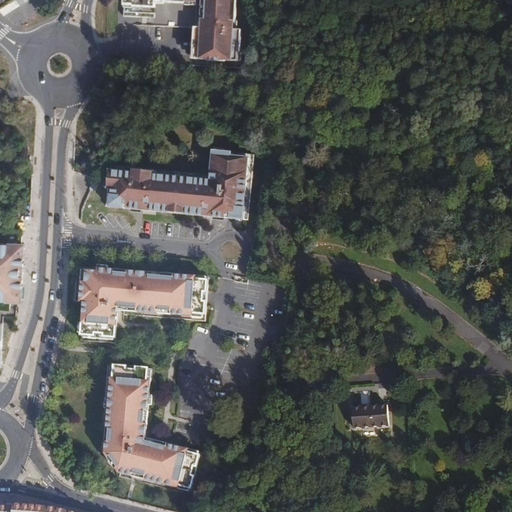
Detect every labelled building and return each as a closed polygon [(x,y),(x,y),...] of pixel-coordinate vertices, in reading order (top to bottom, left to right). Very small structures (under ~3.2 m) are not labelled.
[(243,28),(236,29),(236,20),(237,20),(237,0),(125,0),(124,28),(144,28),(143,42),(196,43),(196,50),(197,50),(197,58),(210,59),(210,60),(228,60),(228,59),(241,59),(241,51),(242,51),(243,28)] [(98,96),(99,100),(113,98),(112,92),(98,94),(98,96)] [(211,172),(110,163),(106,204),(248,217),(253,152),(212,148),(211,172)] [(98,180),(93,178),(90,187),(95,189),(98,180)] [(0,294),(4,295),(4,304),(10,305),(10,296),(8,296),(8,293),(23,293),(24,238),(0,237),(0,294)] [(82,279),(80,299),(84,300),(80,333),(115,336),(118,303),(124,303),(123,306),(136,307),(136,310),(158,312),(158,309),(171,310),(170,313),(192,315),(192,312),(205,314),(209,277),(98,266),(98,269),(87,268),(86,280),(82,279)] [(199,467),(202,456),(189,453),(190,450),(169,444),(168,447),(141,440),(144,410),(147,411),(151,363),(107,359),(100,446),(118,471),(132,475),(132,472),(147,476),(146,479),(180,488),(180,485),(193,489),(196,477),(193,476),(196,467),(199,467)] [(390,409),(353,410),(353,434),(390,434),(390,409)]
